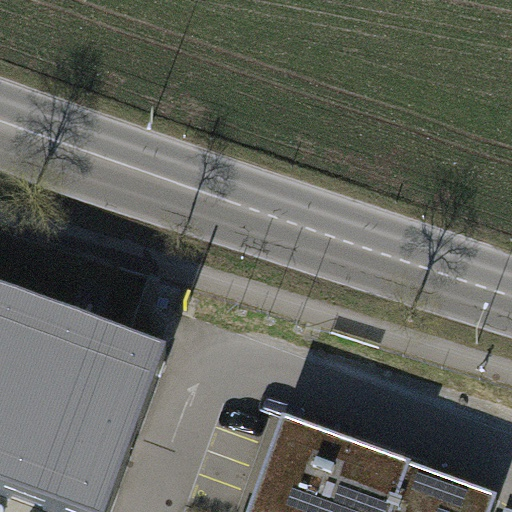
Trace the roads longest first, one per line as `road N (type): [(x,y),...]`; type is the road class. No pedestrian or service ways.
road 1 (primary): [(228,208),(511,298)]
road 2 (primary): [(228,208),(0,114)]
road 3 (primary): [(0,139),(228,208)]
